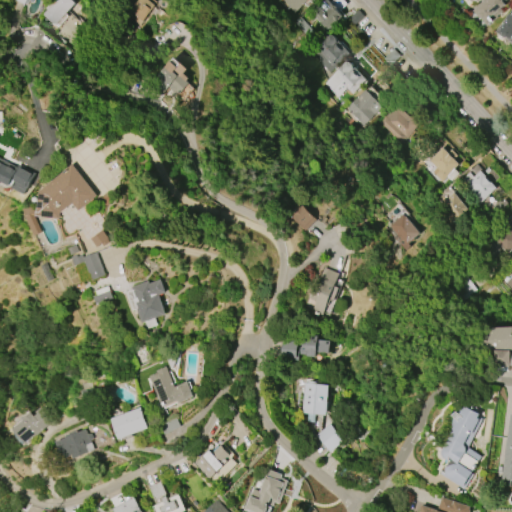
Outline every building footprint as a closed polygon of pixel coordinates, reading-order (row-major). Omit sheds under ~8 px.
[(13,0),(22,5),(19,13),(33,19),(42,0),(13,0)] [(46,8),(53,0),(72,0),(76,3),(55,25),(43,14),(47,10),(46,8)] [(136,0),(152,0),(156,2),(140,21),(127,11),(136,0)] [(282,0),(306,0),(294,12),(282,0)] [(344,16),(328,32),(310,13),(324,0),(327,0),(330,2),(332,0),(343,0),(347,4),(340,11),(344,16)] [(472,10),(484,0),(506,0),(504,2),(506,5),(500,9),(503,11),(497,16),(498,17),(490,24),(489,23),(486,25),(480,17),(479,18),(472,10)] [(511,45),(495,32),(511,8),(511,45)] [(364,16),(354,25),(349,19),(359,10),(364,16)] [(316,48),(330,35),(333,35),(336,38),(336,39),(350,53),(329,73),(322,65),(327,60),(316,48)] [(383,58),(393,49),(400,56),(389,65),(383,58)] [(173,57),(186,69),(182,73),(187,78),(185,80),(188,83),(176,95),(155,76),(173,57)] [(366,80),(352,94),(346,89),(337,98),(331,93),(332,92),(324,84),(346,62),(350,62),(352,65),(354,67),(366,80)] [(366,89),(382,107),(360,127),(344,110),(366,89)] [(378,123),(397,104),(411,118),(413,117),(419,124),(399,144),(378,123)] [(435,168),(428,161),(442,148),(447,153),(451,149),(457,156),(454,159),(458,164),(454,169),(458,173),(450,181),(446,177),(440,182),(431,172),(435,168)] [(0,163),(16,172),(8,187),(0,182),(0,163)] [(38,191),(71,165),(96,196),(77,211),(71,203),(59,213),(59,219),(35,216),(38,191)] [(459,182),(469,172),(474,177),(481,171),(496,188),(477,206),(470,198),(473,194),(470,191),(468,192),(459,182)] [(453,192),(468,210),(453,223),(438,205),(453,192)] [(35,236),(21,208),(29,204),(35,212),(34,216),(42,233),(35,236)] [(301,206),(315,220),(304,231),(290,217),(293,214),(292,213),(298,207),(299,208),(301,206)] [(388,226),(402,214),(405,216),(420,233),(413,239),(414,240),(412,242),(411,241),(407,244),(410,247),(405,251),(394,237),(396,235),(388,226)] [(493,257),(483,243),(508,223),(508,222),(511,218),(511,249),(506,254),(502,250),(493,257)] [(96,248),(90,239),(102,231),(108,239),(107,239),(109,242),(103,247),(101,244),(96,248)] [(96,253),(105,276),(91,282),(84,263),(74,267),(71,260),(82,256),(83,258),(96,253)] [(511,291),(503,282),(511,273),(507,269),(511,264),(511,291)] [(325,269),(339,274),(324,316),(313,312),(317,302),(308,299),(311,291),(320,294),(322,288),(319,287),(323,278),(320,277),(322,272),(324,273),(325,269)] [(148,281),(149,284),(160,280),(165,293),(159,296),(165,315),(155,319),(157,326),(148,329),(145,322),(141,324),(136,311),(132,312),(125,292),(132,290),(131,287),(148,281)] [(113,299),(109,288),(93,295),(98,306),(113,299)] [(511,327),(511,350),(510,350),(509,367),(493,367),(493,350),(484,350),(484,327),(511,327)] [(299,362),(280,360),(282,338),(303,340),(304,334),(319,335),(319,340),(331,341),(330,354),(319,353),(319,356),(317,356),(317,358),(308,357),(308,355),(300,354),(299,362)] [(163,407),(149,376),(157,373),(156,371),(166,367),(175,387),(188,381),(195,396),(180,403),(178,400),(163,407)] [(301,414),(304,383),(329,386),(326,416),(316,415),(315,423),(307,422),(308,414),(301,414)] [(440,475),(442,470),(444,467),(448,464),(450,461),(450,459),(445,459),(443,458),(441,456),(441,453),(441,450),(442,448),(446,445),(449,441),(451,434),(452,426),(454,417),(452,415),(457,411),(461,409),(464,407),(472,404),(474,404),(476,405),(477,406),(481,414),(480,417),(484,419),(469,447),(482,457),(477,465),(478,466),(475,471),(474,470),(473,471),(474,472),(473,474),(474,474),(464,490),(440,475)] [(112,418),(141,407),(149,428),(120,439),(112,418)] [(51,423),(28,444),(14,430),(24,421),(24,420),(32,413),(35,416),(41,411),(51,423)] [(506,439),(507,439),(510,415),(511,415),(511,480),(501,479),(504,457),(503,457),(506,439)] [(180,427),(164,435),(159,426),(176,417),(180,427)] [(316,436),(331,424),(345,441),(330,453),(316,436)] [(95,450),(74,459),(73,456),(67,459),(63,450),(60,452),(55,442),(66,438),(67,435),(77,431),(79,432),(86,429),(88,434),(92,434),(94,438),(91,441),(95,450)] [(221,441),(234,455),(232,458),(238,464),(216,484),(195,462),(209,449),(211,451),(221,441)] [(283,476),(282,479),(287,481),(280,500),(272,497),(268,506),(272,508),(270,511),(247,511),(244,511),(250,495),(260,499),(261,495),(260,494),(268,471),(283,476)] [(156,511),(154,507),(164,502),(163,499),(167,497),(168,500),(179,495),(186,510),(182,511),(156,511)] [(142,511),(112,511),(111,509),(135,497),(142,511)] [(419,511),(422,505),(438,510),(442,497),(471,507),(470,509),(472,511),(471,511),(419,511)] [(203,511),(217,499),(229,511),(203,511)]
